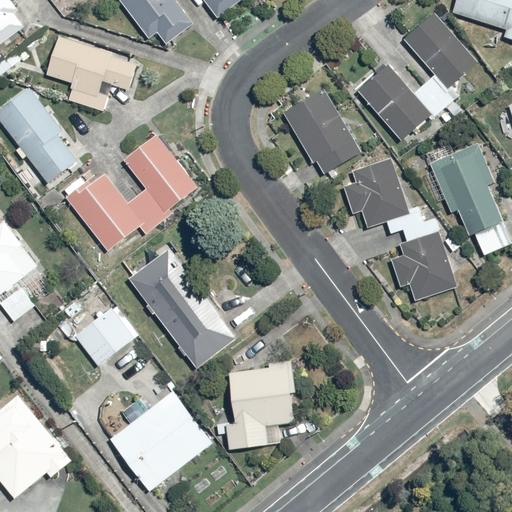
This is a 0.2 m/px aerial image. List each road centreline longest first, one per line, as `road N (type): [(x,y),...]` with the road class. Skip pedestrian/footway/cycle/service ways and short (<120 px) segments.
road 1 (residential): [(426,407),(242,160),(233,134),(237,87),(262,59),(345,0)]
road 2 (residential): [(300,511),(426,407)]
